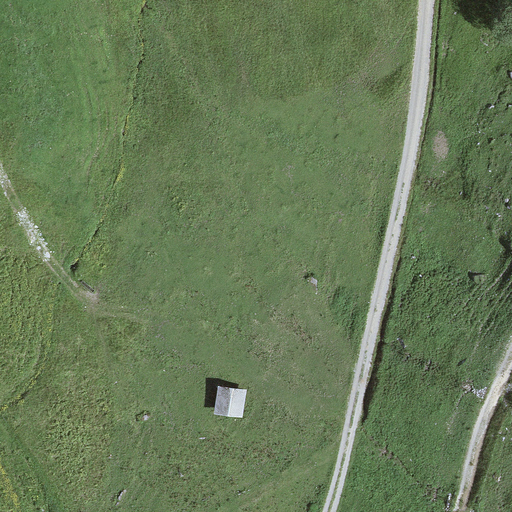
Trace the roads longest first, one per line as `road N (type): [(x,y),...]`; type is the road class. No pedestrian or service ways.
road 1 (track): [(333,511),(422,85),(430,0)]
road 2 (track): [(511,356),(456,511)]
